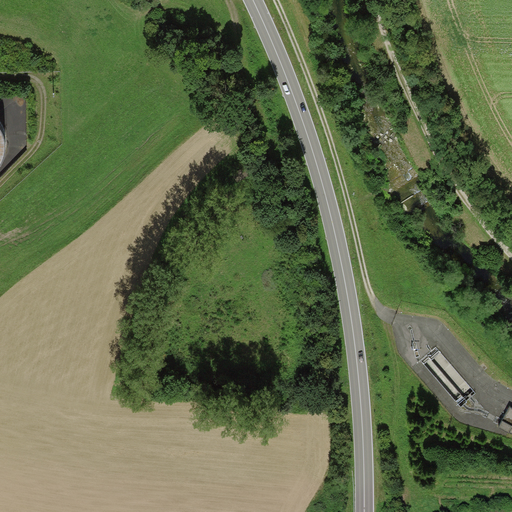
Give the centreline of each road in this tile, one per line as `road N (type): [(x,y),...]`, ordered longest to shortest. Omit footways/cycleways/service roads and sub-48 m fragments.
road 1 (primary): [(253,0),(321,174),(351,295),(365,406),(366,511)]
road 2 (track): [(397,322),(383,316),(366,281),(330,147),(272,0)]
road 3 (track): [(422,125),(469,209),(511,259)]
road 4 (track): [(0,77),(25,75),(43,106),(42,135),(0,185)]
road 5 (track): [(422,125),(371,0)]
